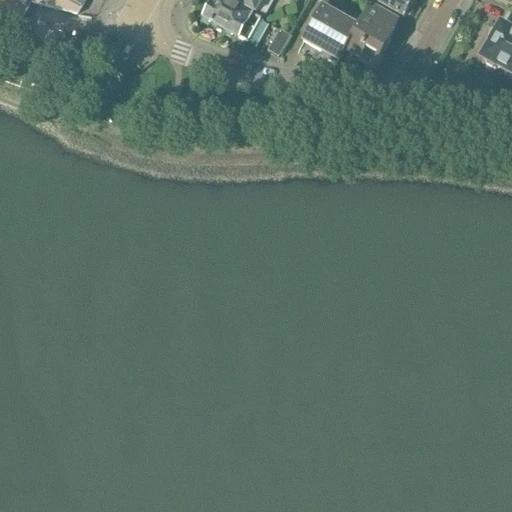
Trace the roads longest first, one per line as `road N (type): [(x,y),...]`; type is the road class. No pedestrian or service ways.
road 1 (residential): [(392,106),(242,74),(147,36)]
road 2 (residential): [(453,0),(392,106)]
road 3 (residential): [(511,134),(392,106)]
